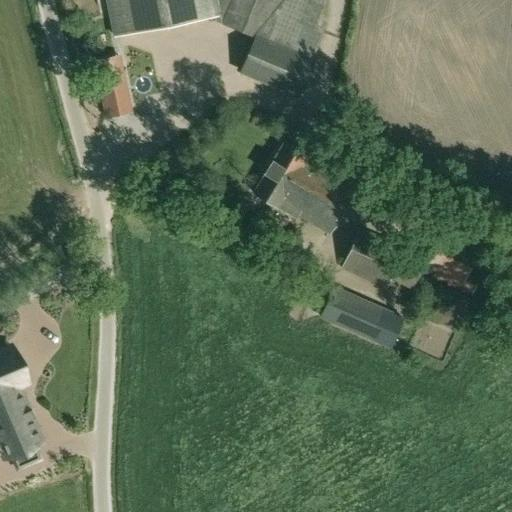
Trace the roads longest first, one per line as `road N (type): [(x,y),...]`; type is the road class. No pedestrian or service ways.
road 1 (unclassified): [(100,511),(109,324),(104,247),(47,0)]
road 2 (track): [(91,176),(187,105),(240,93),(305,116),(435,208),(511,222)]
